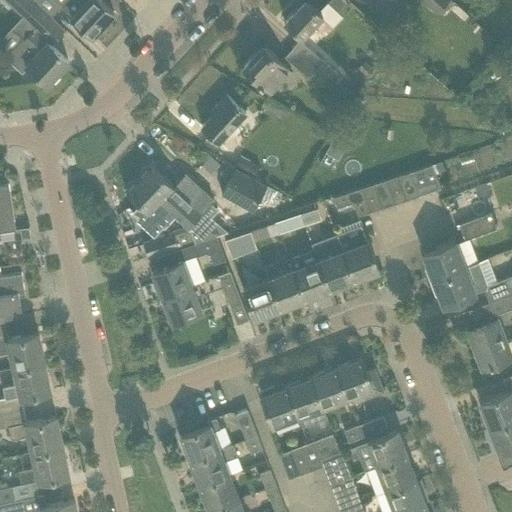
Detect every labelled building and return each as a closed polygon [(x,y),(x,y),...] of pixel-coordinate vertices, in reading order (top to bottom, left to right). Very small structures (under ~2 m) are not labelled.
[(6,0),(23,15),(34,25),(23,37),(5,55),(22,70),(26,65),(46,83),(48,81),(52,82),(58,75),(57,72),(68,60),(49,43),(63,29),(43,11),(31,0),(6,0)] [(61,0),(59,3),(70,15),(77,21),(91,35),(113,11),(101,0),(61,0)] [(325,34),(342,15),(327,1),(318,10),(306,0),(301,0),(284,20),(302,37),(314,23),(325,34)] [(423,0),(436,12),(437,11),(447,0),(423,0)] [(299,39),(291,47),(324,72),(333,80),(337,83),(343,77),(339,74),(299,39)] [(290,70),(276,57),(262,43),(241,65),(258,81),(257,82),(261,86),(262,85),(270,92),(290,70)] [(324,72),(291,47),(283,55),(308,76),(315,82),(324,72)] [(245,112),(240,107),(226,93),(214,106),(217,108),(201,126),(218,141),(245,112)] [(286,106),(267,96),(261,106),(280,117),(286,106)] [(313,132),(322,138),(327,130),(318,124),(313,132)] [(341,124),(333,137),(345,145),(353,131),(352,130),(341,124)] [(235,165),(236,166),(253,176),(259,166),(241,155),(235,165)] [(440,187),(435,173),(445,169),(442,161),(431,164),(419,167),(409,171),(418,194),(440,187)] [(127,186),(125,189),(142,204),(134,212),(140,216),(137,219),(153,234),(162,225),(164,226),(174,216),(186,228),(187,229),(189,229),(194,242),(216,235),(225,232),(225,231),(215,223),(208,216),(215,208),(210,203),(213,199),(184,172),(173,184),(164,176),(149,162),(146,165),(144,164),(140,169),(141,171),(135,177),(133,180),(130,179),(126,183),(127,186)] [(259,199),(266,185),(236,168),(221,192),(252,210),(259,199)] [(418,194),(409,171),(397,175),(406,199),(418,194)] [(406,199),(397,175),(385,179),(394,203),(406,199)] [(394,203),(385,179),(373,183),(382,207),(394,203)] [(382,207),(373,183),(361,187),(370,211),(382,207)] [(0,184),(0,231),(15,229),(8,184),(0,184)] [(370,211),(361,187),(349,191),(336,195),(333,196),(337,206),(352,201),(357,215),(370,211)] [(316,207),(300,213),(304,223),(319,218),(316,207)] [(478,261),(469,237),(496,227),(490,211),(458,223),(464,239),(455,243),(454,240),(442,245),(423,252),(433,278),(464,266),(478,261)] [(304,223),(300,213),(284,218),(288,228),(304,223)] [(269,235),(266,224),(250,230),(254,240),(269,235)] [(378,269),(371,250),(367,240),(362,225),(336,235),(342,249),(353,278),(364,274),(368,275),(375,273),(376,270),(378,269)] [(28,226),(20,227),(22,241),(31,239),(28,226)] [(173,232),(142,242),(147,257),(178,247),(194,242),(189,229),(187,229),(174,234),(173,232)] [(194,242),(192,243),(196,255),(209,251),(213,263),(224,259),(225,258),(216,235),(194,242)] [(234,235),(224,238),(224,239),(231,257),(241,253),(235,235),(234,235)] [(353,278),(342,249),(336,235),(312,244),(317,259),(328,288),(353,278)] [(328,288),(317,259),(303,264),(299,255),(289,259),(292,268),(303,297),(328,288)] [(181,259),(171,263),(152,270),(162,295),(191,284),(181,259)] [(511,274),(487,284),(483,274),(478,261),(464,266),(433,278),(443,304),(483,289),(488,302),(511,292),(511,274)] [(303,297),(292,268),(279,273),(274,262),(265,266),(269,277),(268,277),(279,307),(303,297)] [(217,275),(229,304),(236,323),(248,318),(228,270),(217,275)] [(21,272),(2,275),(0,274),(0,316),(22,313),(19,295),(25,294),(21,272)] [(279,307),(268,277),(242,287),(254,316),(279,307)] [(201,310),(194,291),(191,284),(162,295),(172,321),(201,310)] [(511,307),(511,292),(488,302),(493,315),(511,307)] [(511,356),(497,318),(487,321),(469,328),(477,351),(474,352),(481,369),(511,356)] [(6,332),(4,332),(0,333),(0,352),(10,350),(13,366),(42,360),(36,331),(8,337),(6,332)] [(360,357),(335,366),(346,395),(368,387),(371,395),(382,391),(374,368),(366,371),(360,357)] [(48,389),(42,360),(13,366),(17,382),(2,385),(4,396),(0,397),(0,412),(23,407),(20,395),(48,389)] [(346,395),(335,366),(311,376),(322,405),(346,395)] [(322,405),(311,376),(286,385),(297,414),(310,409),(315,421),(326,416),(322,405)] [(297,414),(286,385),(275,389),(273,385),(260,390),(262,394),(261,395),(272,424),(297,414)] [(511,388),(480,401),(484,412),(482,413),(487,428),(491,427),(511,418),(511,388)] [(26,421),(23,407),(0,412),(0,426),(8,425),(11,438),(28,434),(32,450),(60,444),(54,415),(26,421)] [(235,413),(242,432),(245,438),(257,434),(247,408),(235,413)] [(382,415),(357,424),(361,436),(387,427),(382,415)] [(218,448),(212,431),(220,427),(215,416),(206,420),(208,423),(180,434),(190,459),(218,448)] [(511,418),(491,427),(496,441),(495,442),(500,454),(511,449),(511,418)] [(361,436),(357,424),(343,429),(348,441),(361,436)] [(406,454),(396,429),(367,440),(377,465),(406,454)] [(339,451),(339,449),(332,433),(301,445),(310,469),(321,465),(319,458),(339,451)] [(262,447),(257,434),(245,438),(250,452),(262,447)] [(228,473),(223,460),(237,455),(232,443),(218,448),(190,459),(199,484),(228,473)] [(67,473),(60,444),(32,450),(35,466),(18,469),(20,483),(38,479),(47,478),(67,473)] [(310,469),(301,445),(290,449),(299,474),(310,469)] [(341,448),(339,449),(339,451),(319,458),(321,465),(328,484),(351,475),(341,448)] [(299,474),(290,449),(278,453),(288,478),(299,474)] [(415,479),(406,454),(377,465),(387,490),(415,479)] [(275,483),(270,468),(259,472),(265,487),(275,483)] [(237,497),(228,473),(199,484),(208,508),(237,497)] [(360,500),(356,489),(351,475),(328,484),(338,508),(360,500)] [(415,479),(387,490),(394,511),(402,511),(425,504),(421,493),(425,491),(421,478),(416,480),(415,479)] [(275,483),(265,487),(265,488),(271,503),(275,511),(285,508),(281,499),(275,483)] [(11,485),(8,486),(0,487),(0,501),(14,499),(11,485)] [(242,511),(237,497),(208,508),(209,511),(242,511)] [(0,511),(19,511),(17,498),(14,499),(0,501),(0,511)] [(75,511),(73,498),(53,502),(45,504),(40,505),(41,508),(27,511),(26,511),(75,511)] [(364,511),(360,500),(338,508),(339,511),(364,511)]
